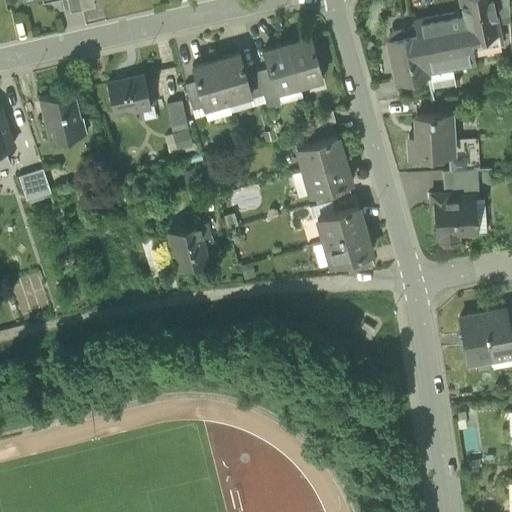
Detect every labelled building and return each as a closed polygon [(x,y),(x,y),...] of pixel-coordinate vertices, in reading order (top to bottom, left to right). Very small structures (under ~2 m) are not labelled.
[(66,0),(69,10),(81,7),(79,0),(66,0)] [(473,61),(471,49),(469,38),(498,33),(492,0),(460,0),(463,12),(413,21),(414,25),(416,34),(419,34),(425,69),(434,68),(434,71),(450,68),(449,65),(473,61)] [(391,29),(393,38),(416,34),(414,25),(391,29)] [(500,44),(498,33),(469,38),(471,49),(500,44)] [(310,34),(287,41),(298,81),(322,75),(310,34)] [(426,75),(425,69),(419,34),(416,34),(393,38),(388,39),(389,45),(386,45),(389,59),(391,59),(395,80),(426,75)] [(276,87),(298,81),(287,41),(263,47),(269,70),(275,88),(276,87)] [(239,50),(215,57),(227,97),(250,91),(250,90),(245,71),(239,50)] [(203,104),(227,97),(215,57),(191,63),(196,78),(203,104)] [(251,96),(264,93),(258,73),(257,68),(245,71),(250,90),(250,91),(251,96)] [(269,70),(258,73),(264,93),(265,96),(277,93),(276,87),(275,88),(269,70)] [(106,79),(112,108),(133,103),(132,98),(148,94),(143,71),(106,79)] [(184,82),(192,107),(203,104),(196,78),(184,82)] [(49,138),(49,140),(61,137),(62,137),(85,132),(81,114),(79,115),(72,88),(73,88),(73,86),(38,95),(38,96),(39,96),(50,138),(49,138)] [(132,98),(133,103),(149,100),(148,94),(132,98)] [(188,127),(186,99),(169,101),(171,128),(188,127)] [(0,147),(5,146),(13,143),(0,105),(0,104),(0,147)] [(308,116),(311,128),(330,123),(335,121),(331,109),(308,116)] [(407,134),(408,155),(448,153),(449,153),(449,140),(447,112),(446,113),(415,114),(416,133),(407,134)] [(333,134),(330,123),(311,128),(306,129),(309,141),(333,134)] [(175,129),(176,148),(192,147),(191,128),(175,129)] [(296,145),(303,168),(343,157),(337,133),(333,134),(309,141),(296,145)] [(448,153),(449,169),(450,169),(474,168),(478,168),(477,138),(449,140),(449,153),(448,153)] [(0,164),(10,161),(5,146),(0,147),(0,164)] [(350,180),(343,157),(303,168),(310,192),(320,189),(347,181),(350,180)] [(42,168),(31,171),(39,195),(50,192),(42,168)] [(474,168),(450,169),(452,193),(476,192),(474,168)] [(446,193),(452,193),(450,169),(449,169),(442,169),(443,191),(445,191),(446,193)] [(27,199),(39,195),(31,171),(19,175),(27,199)] [(323,201),(331,198),(350,193),(347,181),(320,189),(323,201)] [(476,230),(476,229),(474,196),(446,197),(446,193),(445,191),(443,191),(432,192),(432,193),(433,193),(434,198),(432,198),(432,199),(433,199),(435,232),(440,232),(440,239),(444,243),(454,243),(457,238),(457,231),(476,230)] [(353,192),(350,193),(331,198),(334,210),(357,203),(353,192)] [(484,195),(474,196),(476,229),(486,229),(484,195)] [(316,215),(323,239),(364,227),(357,203),(334,210),(316,215)] [(207,221),(199,222),(202,235),(210,233),(207,221)] [(208,260),(202,235),(199,222),(167,230),(176,268),(208,260)] [(371,251),(364,227),(323,239),(330,262),(345,258),(369,251),(371,251)] [(142,239),(153,277),(164,274),(153,235),(142,239)] [(345,258),(348,270),(373,263),(369,251),(345,258)] [(505,307),(482,312),(490,355),(511,351),(511,342),(510,333),(505,307)] [(466,360),(490,355),(482,312),(458,316),(466,360)] [(511,351),(490,355),(466,360),(468,368),(511,359),(511,351)]
